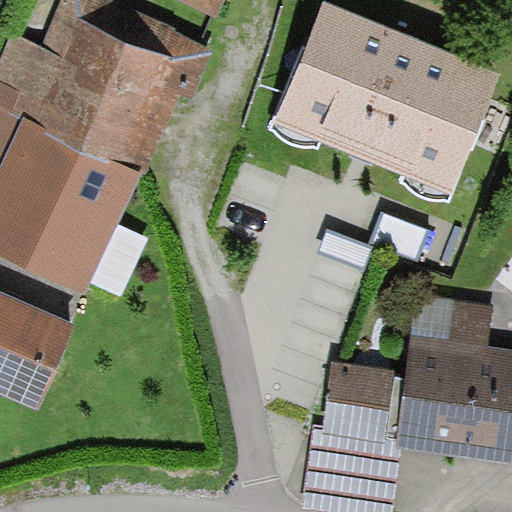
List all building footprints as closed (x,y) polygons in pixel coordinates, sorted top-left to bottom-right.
[(37,27),(16,70),(44,83),(123,122),(153,62),(184,78),(205,36),(130,0),(64,0),(48,32),(37,27)] [(370,66),(261,27),(228,117),(336,157),(348,126),(362,87),(370,66)] [(0,144),(11,150),(44,83),(16,70),(0,61),(0,144)] [(123,122),(44,83),(11,150),(0,173),(0,224),(73,260),(126,152),(112,145),(123,122)] [(410,105),(362,87),(348,126),(396,143),(410,105)] [(80,319),(0,283),(0,375),(46,396),(80,319)] [(479,441),(511,446),(511,351),(419,337),(405,429),(427,433),(425,442),(478,450),(479,441)] [(334,364),(327,426),(388,432),(395,371),(334,364)] [(379,510),(388,432),(327,426),(318,503),(379,510)]
